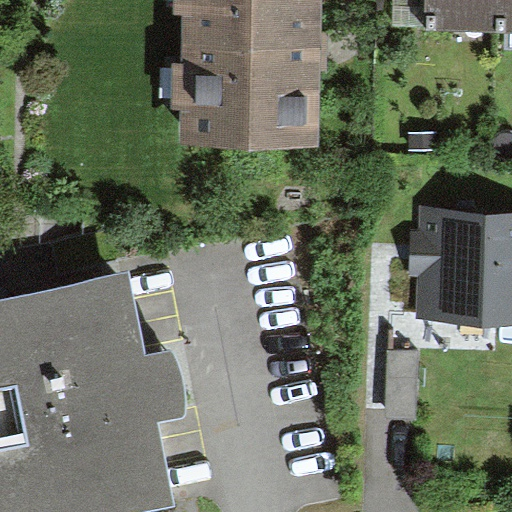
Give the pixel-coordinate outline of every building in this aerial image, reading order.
[(321,129),(323,0),(184,0),(182,127),(321,129)] [(511,0),(427,0),(427,17),(511,19),(511,0)] [(419,245),(417,319),(511,320),(511,208),(420,206),(419,245)] [(130,245),(0,271),(0,511),(30,511),(178,483),(161,400),(187,394),(184,355),(174,326),(148,331),(130,245)] [(420,350),(389,349),(386,415),(417,416),(420,350)]
